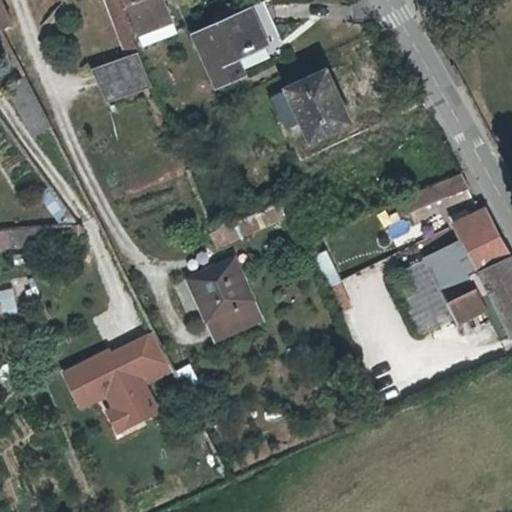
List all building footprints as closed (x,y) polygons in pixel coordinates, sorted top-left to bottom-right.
[(0,0),(0,27),(1,27),(11,22),(0,0)] [(128,25),(118,0),(105,0),(117,29),(128,25)] [(126,0),(133,17),(167,3),(165,0),(126,0)] [(261,22),(277,21),(267,0),(254,6),(261,22)] [(142,37),(175,22),(167,3),(133,17),(142,37)] [(291,51),(277,21),(261,22),(254,6),(241,12),(194,34),(218,85),(291,51)] [(180,36),(175,22),(142,37),(147,49),(180,36)] [(139,53),(93,71),(107,103),(152,84),(139,53)] [(349,121),(321,62),(276,83),(304,142),(349,121)] [(28,80),(14,88),(36,130),(50,123),(28,80)] [(460,172),(401,197),(408,212),(468,187),(465,182),(460,172)] [(53,218),(65,211),(52,186),(39,192),(53,218)] [(509,252),(483,204),(448,221),(457,238),(475,269),(509,252)] [(84,224),(78,224),(73,224),(74,234),(84,235),(84,224)] [(511,338),(511,257),(509,252),(475,269),(457,238),(421,256),(455,323),(484,310),(502,343),(511,338)] [(237,254),(187,275),(215,343),(266,322),(237,254)] [(11,286),(0,287),(0,313),(16,311),(11,286)] [(155,327),(62,367),(80,409),(106,398),(120,431),(162,413),(149,381),(174,370),(155,327)]
